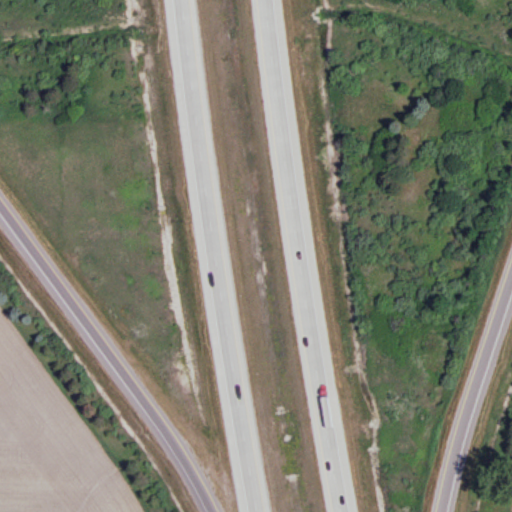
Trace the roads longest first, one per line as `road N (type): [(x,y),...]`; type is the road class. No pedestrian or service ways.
road 1 (motorway): [(177,0),(254,511)]
road 2 (motorway): [(340,511),(264,0)]
road 3 (motorway): [(0,203),(170,436),(211,511)]
road 4 (motorway): [(438,511),(465,400),(511,264)]
